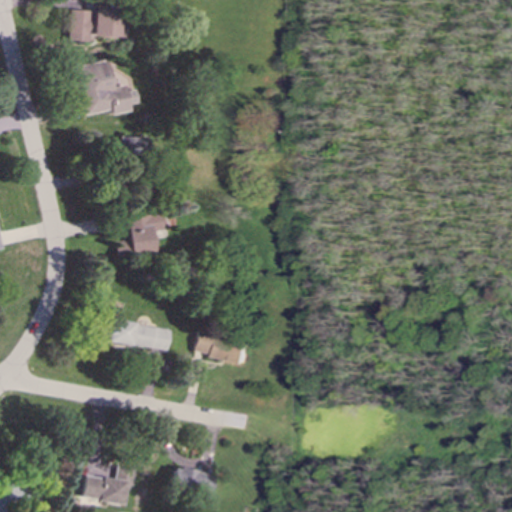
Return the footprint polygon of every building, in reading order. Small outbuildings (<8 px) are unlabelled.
[(64,39),(88,41),(88,35),(119,36),(121,5),(90,3),(89,10),(65,9),(64,39)] [(80,114),(107,109),(108,114),(127,110),(126,104),(134,103),(131,88),(122,90),(121,84),(109,86),(104,59),(71,65),(80,114)] [(145,137),(117,135),(117,151),(144,153),(145,137)] [(113,241),(115,258),(152,254),(149,230),(161,229),(159,212),(145,214),(145,209),(122,212),(125,239),(113,241)] [(104,342),(162,349),(165,326),(107,320),(104,342)] [(188,353),(243,363),(247,341),(192,331),(188,353)] [(131,465),(112,463),(110,478),(80,475),(77,498),(120,503),(122,485),(129,486),(131,465)] [(212,473),(169,467),(166,490),(209,496),(212,473)] [(0,486),(0,510),(24,498),(15,482),(8,485),(7,483),(0,486)]
